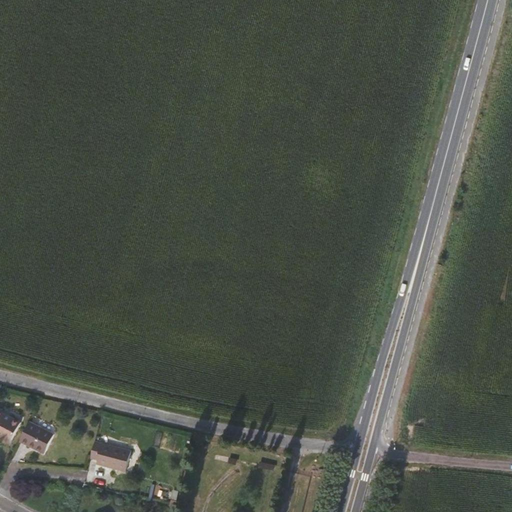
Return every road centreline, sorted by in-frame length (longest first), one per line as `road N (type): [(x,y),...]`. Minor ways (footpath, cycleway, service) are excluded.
road 1 (residential): [(360,449),(196,425),(0,377)]
road 2 (secondary): [(454,136),(360,449)]
road 3 (secondary): [(375,451),(454,136)]
road 4 (secondary): [(488,0),(454,136)]
road 5 (unclassified): [(511,466),(375,451)]
